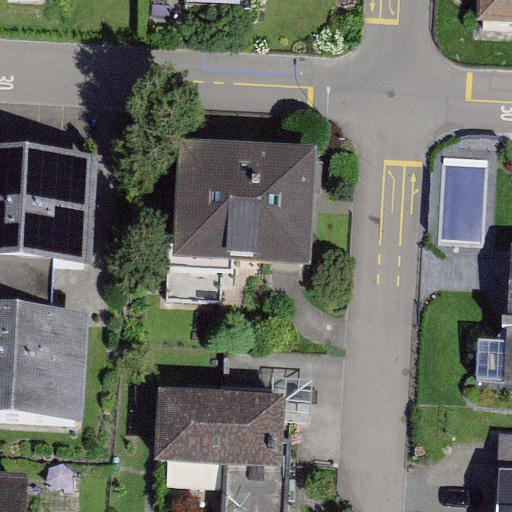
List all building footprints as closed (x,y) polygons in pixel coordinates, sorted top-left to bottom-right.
[(45,0),(0,0),(0,11),(45,13),(45,0)] [(511,0),(472,0),(471,47),(511,49),(511,0)] [(318,173),(177,164),(171,274),(311,283),(318,173)] [(95,174),(0,168),(0,277),(88,283),(95,174)] [(87,334),(0,328),(0,438),(81,443),(87,334)] [(281,413),(155,409),(153,483),(279,488),(281,413)] [(511,511),(511,480),(502,480),(500,511),(511,511)] [(0,511),(22,511),(23,491),(0,490),(0,511)]
